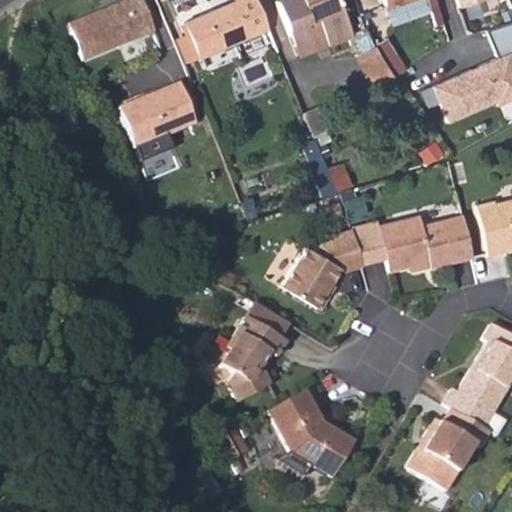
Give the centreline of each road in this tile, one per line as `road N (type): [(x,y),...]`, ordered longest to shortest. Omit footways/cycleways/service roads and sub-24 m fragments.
road 1 (residential): [(511,307),(485,292),(454,300),(416,373),(372,349)]
road 2 (track): [(372,511),(346,496),(416,373)]
